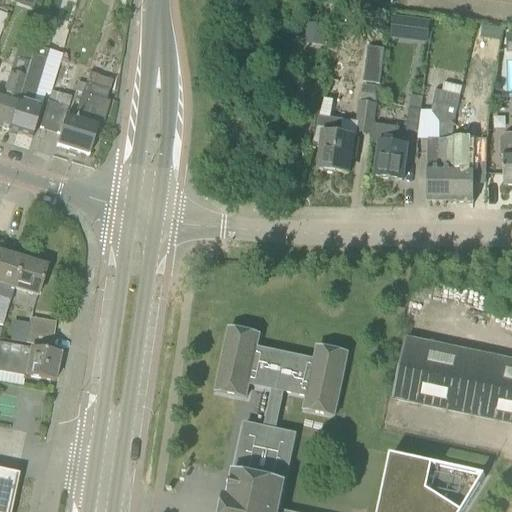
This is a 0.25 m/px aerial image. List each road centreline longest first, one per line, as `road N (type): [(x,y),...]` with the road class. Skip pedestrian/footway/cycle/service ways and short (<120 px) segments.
road 1 (unclassified): [(511,234),(261,232),(157,218)]
road 2 (tertiary): [(131,212),(96,454)]
road 3 (tertiary): [(120,458),(157,218)]
road 4 (tertiary): [(157,218),(169,98),(159,0)]
road 5 (tertiary): [(155,0),(131,212)]
road 6 (unclassified): [(131,212),(0,172)]
